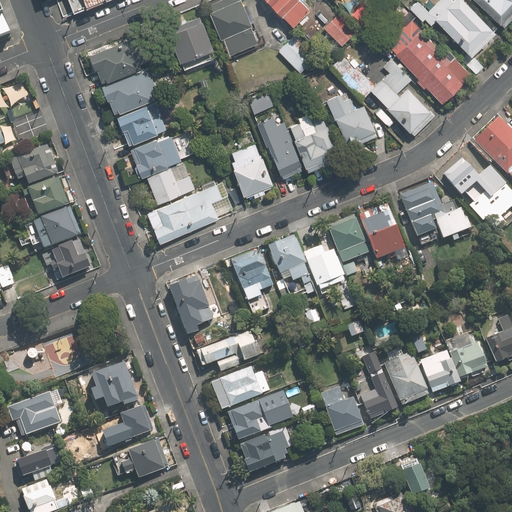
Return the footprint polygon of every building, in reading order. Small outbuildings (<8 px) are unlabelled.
[(103,0),(69,0),(74,11),(103,0)] [(259,42),(244,0),(214,0),(209,2),(215,15),(233,51),(259,42)] [(312,14),(299,0),(269,0),(294,29),(312,14)] [(361,27),(376,11),(363,0),(352,0),(343,10),(361,27)] [(444,100),(472,72),(457,56),(453,60),(412,18),(416,14),(402,0),(401,0),(391,11),(404,25),(387,42),(415,70),(421,76),(417,79),(426,88),(429,85),(444,100)] [(441,0),(431,9),(422,0),(416,0),(410,6),(423,20),(426,17),(432,24),(438,17),(472,54),(498,31),(470,0),(456,0),(455,1),(453,0),(441,0)] [(511,0),(480,0),(507,25),(511,20),(511,0)] [(343,45),(357,29),(338,12),(323,28),(343,45)] [(218,48),(207,18),(173,31),(184,61),(218,48)] [(152,32),(91,53),(96,67),(99,65),(104,81),(145,66),(142,59),(159,53),(152,32)] [(295,34),(280,48),(303,72),(318,57),(295,34)] [(372,91),(377,84),(346,53),(332,68),(363,99),(372,91)] [(377,84),(372,91),(417,136),(437,114),(411,87),(402,96),(399,93),(415,77),(393,55),(384,65),(390,72),(377,84)] [(142,70),(104,86),(109,99),(112,98),(118,112),(161,94),(151,71),(144,74),(142,70)] [(339,84),(324,91),(349,144),(378,130),(365,103),(356,107),(351,96),(346,99),(339,84)] [(265,95),(251,101),(256,110),(269,103),(265,95)] [(168,99),(119,117),(124,130),(128,128),(134,142),(170,129),(167,119),(175,116),(168,99)] [(301,122),(291,125),(308,170),(343,157),(327,114),(313,120),(310,113),(299,117),(301,122)] [(275,115),(258,121),(267,144),(269,143),(282,176),(299,170),(297,165),(303,163),(286,120),(278,123),(275,115)] [(511,125),(501,115),(475,140),(508,174),(511,172),(511,125)] [(158,135),(132,147),(144,175),(194,153),(183,130),(160,141),(158,135)] [(248,146),(235,151),(237,158),(234,159),(246,194),(255,191),(256,195),(267,191),(265,187),(275,184),(265,155),(262,156),(257,141),(254,142),(252,136),(245,139),(248,146)] [(474,142),(463,153),(444,171),(466,196),(473,190),(480,198),(484,194),(497,209),(506,201),(494,188),(497,185),(483,169),(491,162),(474,142)] [(61,172),(49,143),(11,159),(20,180),(26,178),(30,185),(61,172)] [(186,161),(149,175),(160,202),(196,188),(186,161)] [(68,203),(57,177),(30,188),(41,214),(68,203)] [(203,188),(148,209),(160,243),(220,220),(219,216),(234,210),(222,180),(216,183),(214,179),(201,184),(203,188)] [(417,237),(419,236),(441,228),(444,238),(453,235),(455,240),(462,238),(461,233),(474,228),(467,211),(464,206),(446,213),(445,210),(434,180),(401,193),(417,237)] [(410,255),(388,203),(361,215),(380,258),(397,251),(400,259),(410,255)] [(23,245),(34,241),(35,245),(43,242),(45,247),(78,235),(82,233),(73,209),(68,211),(28,225),(31,233),(21,237),(23,245)] [(336,247),(348,276),(360,270),(355,260),(373,252),(356,215),(328,227),(336,247)] [(271,245),(283,273),(285,279),(292,276),(294,281),(302,277),(309,293),(317,290),(306,264),(308,262),(297,236),(290,239),(289,237),(271,245)] [(91,266),(79,238),(42,253),(46,265),(50,263),(52,268),(49,270),(53,282),(91,266)] [(322,290),(347,279),(334,248),(326,251),(322,243),(305,251),(322,290)] [(275,283),(262,254),(259,255),(256,249),(233,259),(251,300),(265,294),(262,289),(275,283)] [(0,291),(18,284),(10,265),(0,269),(0,291)] [(199,275),(170,286),(188,335),(202,330),(199,324),(215,318),(199,275)] [(504,331),(486,339),(497,363),(511,356),(511,319),(510,314),(499,319),(504,331)] [(361,320),(350,325),(354,336),(365,331),(361,320)] [(254,361),(253,358),(263,354),(253,329),(198,350),(204,366),(211,364),(219,360),(224,373),(254,361)] [(423,332),(412,338),(420,354),(431,348),(423,332)] [(470,333),(448,342),(436,346),(440,356),(423,362),(434,393),(463,382),(461,377),(490,365),(481,340),(474,343),(470,333)] [(412,350),(387,362),(388,364),(405,405),(431,394),(413,353),(412,350)] [(100,384),(94,386),(99,399),(107,396),(110,407),(125,402),(126,404),(141,399),(128,361),(96,373),(100,384)] [(253,365),(212,383),(224,409),(233,405),(234,406),(272,390),(263,370),(257,373),(253,365)] [(377,388),(362,394),(372,419),(401,407),(391,384),(388,385),(383,374),(372,378),(377,388)] [(340,383),(322,389),(339,436),(367,426),(356,397),(346,401),(340,383)] [(62,420),(49,389),(10,405),(15,419),(21,417),(28,434),(62,420)] [(260,399),(230,412),(241,439),(273,425),(268,414),(280,409),(274,395),(260,400),(260,399)] [(315,402),(303,408),(306,416),(319,410),(315,402)] [(126,421),(104,430),(111,446),(155,428),(145,405),(123,413),(126,421)] [(250,472),(277,461),(278,463),(288,459),(286,454),(289,453),(287,449),(294,446),(285,426),(269,433),(271,436),(268,437),(267,434),(242,444),(248,459),(245,460),(250,472)] [(170,467),(160,438),(130,449),(131,452),(114,458),(120,475),(137,469),(140,478),(170,467)] [(44,446),(46,450),(19,460),(25,476),(56,465),(62,463),(54,442),(44,446)] [(435,487),(420,455),(401,463),(416,496),(435,487)] [(50,479),(25,489),(33,511),(54,511),(73,505),(69,496),(58,500),(50,479)] [(415,511),(407,491),(380,503),(383,511),(415,511)] [(314,511),(308,498),(275,511),(314,511)]
